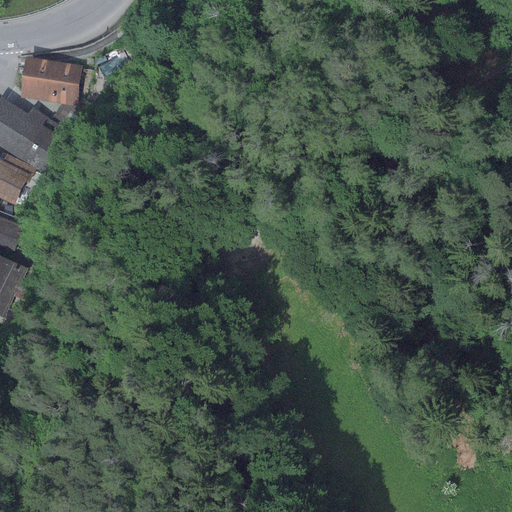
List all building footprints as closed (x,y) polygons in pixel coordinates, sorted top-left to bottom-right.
[(87,68),(35,61),(30,101),(82,108),(87,68)] [(32,114),(6,98),(0,107),(0,144),(56,180),(82,139),(35,109),(32,114)] [(9,163),(0,158),(0,196),(19,206),(38,169),(12,156),(9,163)] [(183,286),(258,216),(241,195),(164,268),(183,286)] [(0,253),(14,260),(28,228),(1,216),(5,207),(0,204),(0,253)] [(14,260),(0,253),(0,315),(10,320),(33,268),(14,260)]
